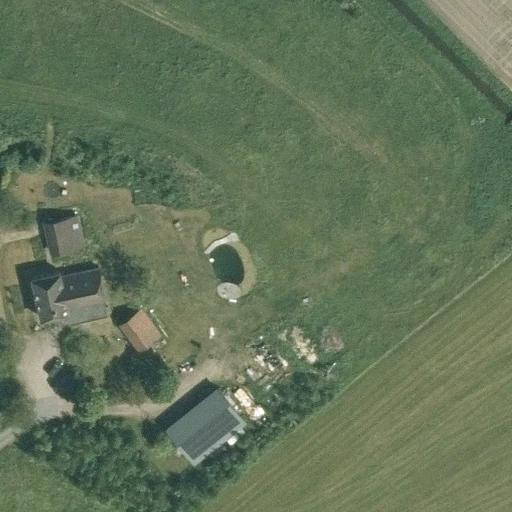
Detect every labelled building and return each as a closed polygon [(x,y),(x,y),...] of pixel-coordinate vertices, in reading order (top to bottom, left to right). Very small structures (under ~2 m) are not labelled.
[(42,219),(48,252),(84,246),(77,213),(42,219)] [(98,267),(60,275),(67,306),(105,297),(98,267)] [(32,276),(41,318),(68,312),(67,306),(60,275),(59,270),(32,276)] [(119,324),(138,350),(160,334),(141,308),(119,324)] [(102,359),(100,329),(75,330),(77,360),(102,359)] [(165,428),(194,464),(246,421),(217,385),(165,428)]
